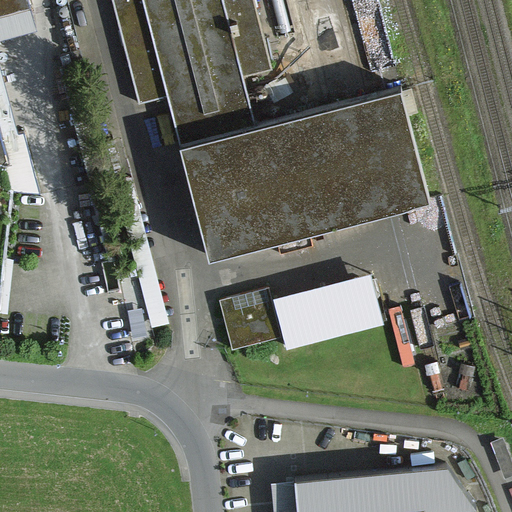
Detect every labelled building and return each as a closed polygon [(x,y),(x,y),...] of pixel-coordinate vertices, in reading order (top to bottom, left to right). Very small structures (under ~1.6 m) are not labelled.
[(54,0),(0,0),(0,162),(0,163),(0,161),(0,18),(56,5),(54,0)] [(254,0),(112,0),(141,105),(172,97),(215,262),(424,208),(394,95),(256,131),(242,77),(273,69),(254,0)] [(128,297),(133,326),(167,321),(162,282),(145,284),(146,294),(128,297)] [(269,288),(222,299),(226,319),(233,348),(281,336),(269,288)] [(511,473),(511,457),(504,436),(493,440),(507,476),(511,473)] [(445,466),(299,478),(302,511),(478,511),(479,511),(445,466)] [(296,511),(295,479),(275,480),(275,511),(296,511)]
